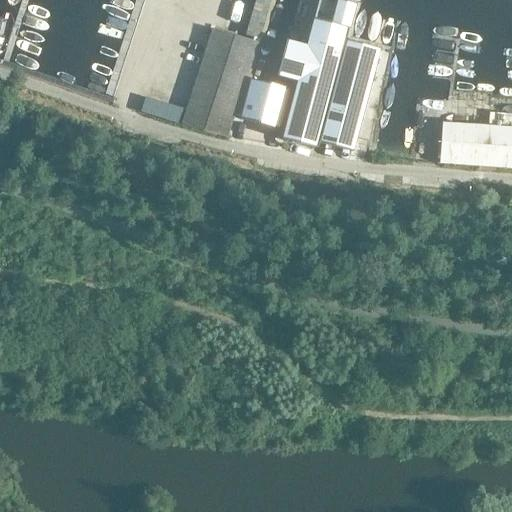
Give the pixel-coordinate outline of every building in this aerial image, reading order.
[(259,40),(271,0),(256,0),(245,36),(259,40)] [(356,138),(379,52),(345,43),(355,7),(343,3),(338,2),(336,2),(335,1),(329,0),(319,0),(306,50),(311,51),(303,83),(298,82),(285,131),(282,141),(317,150),(319,144),(352,153),(356,138)] [(227,139),(258,44),(212,30),(186,113),(182,125),(182,126),(227,139)] [(186,113),(146,101),(142,112),(182,125),(186,113)] [(511,127),(511,115),(489,114),(488,125),(511,127)] [(511,169),(511,129),(443,124),(440,165),(511,169)]
